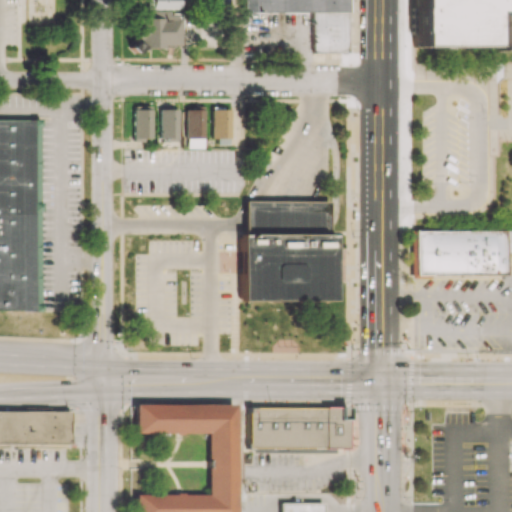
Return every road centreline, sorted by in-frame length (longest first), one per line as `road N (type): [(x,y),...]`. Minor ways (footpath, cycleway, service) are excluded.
road 1 (primary): [(511,383),(102,378)]
road 2 (secondary): [(379,0),(380,382)]
road 3 (residential): [(379,82),(0,80)]
road 4 (residential): [(103,0),(102,378)]
road 5 (residential): [(102,378),(102,511)]
road 6 (secondary): [(380,382),(379,511)]
